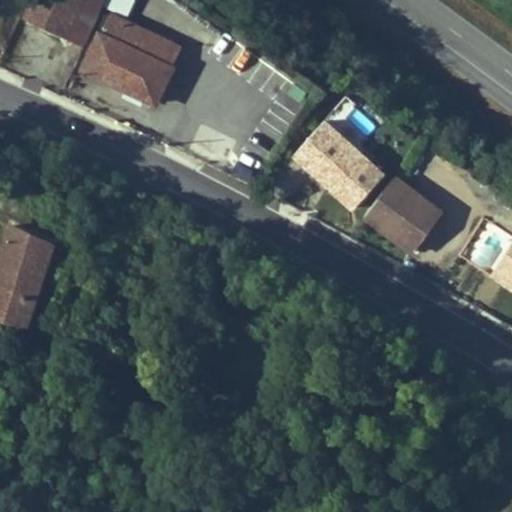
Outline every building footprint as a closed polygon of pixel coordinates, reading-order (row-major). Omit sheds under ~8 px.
[(84,0),(30,0),(25,15),(71,34),(84,0)] [(86,40),(102,0),(84,0),(71,34),(86,40)] [(178,36),(112,4),(98,33),(83,63),(122,81),(159,99),(178,61),(168,57),(178,36)] [(291,151),(351,206),(389,164),(328,110),(291,151)] [(396,182),(365,221),(413,260),(445,221),(396,182)] [(15,214),(0,267),(0,310),(28,324),(56,239),(15,214)] [(511,283),(511,246),(493,285),(508,292),(511,283)]
